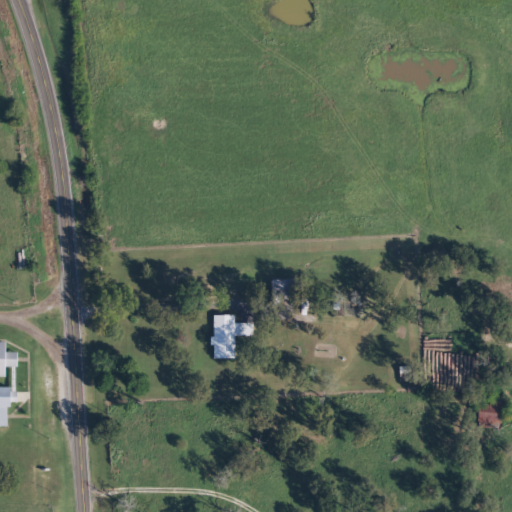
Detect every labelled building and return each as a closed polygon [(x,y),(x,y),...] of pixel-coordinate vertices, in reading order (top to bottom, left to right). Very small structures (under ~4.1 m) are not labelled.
[(301,299),(300,281),(273,282),(273,300),(301,299)] [(237,317),(215,317),(215,348),(216,348),(216,360),(237,360),(237,337),(256,337),(256,324),(237,325),(237,317)] [(0,378),(9,379),(9,368),(21,368),(21,354),(10,354),(10,344),(0,344),(0,378)] [(0,390),(0,428),(12,428),(12,401),(20,401),(20,390),(0,390)] [(493,430),(494,424),(502,425),(505,408),(485,405),(482,428),(493,430)]
